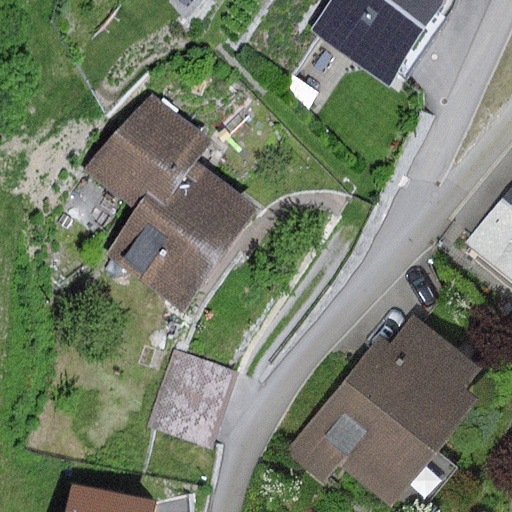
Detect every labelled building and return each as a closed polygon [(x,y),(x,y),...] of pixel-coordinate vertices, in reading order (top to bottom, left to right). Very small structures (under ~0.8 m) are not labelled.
[(457,0),(335,0),(314,29),(396,88),(455,7),(457,0)] [(151,91),(92,173),(146,211),(114,255),(194,313),(269,208),(206,163),(221,141),(151,91)] [(511,182),(463,243),(511,281),(511,182)] [(378,335),(283,453),(321,483),(336,463),(390,506),(476,398),(463,387),(478,369),(412,317),(390,344),(378,335)] [(240,374),(173,352),(148,429),(214,451),(240,374)] [(166,511),(169,500),(69,481),(63,511),(166,511)]
